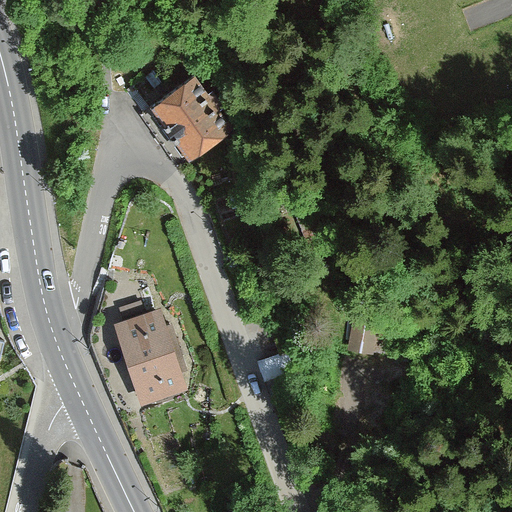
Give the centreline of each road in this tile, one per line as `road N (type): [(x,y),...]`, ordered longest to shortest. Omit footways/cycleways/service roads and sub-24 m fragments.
road 1 (residential): [(61,357),(109,175),(132,161),(161,166),(183,192),(293,511)]
road 2 (secondary): [(61,357),(40,288),(0,57)]
road 3 (secondary): [(134,511),(61,357)]
road 4 (residential): [(20,511),(61,357)]
